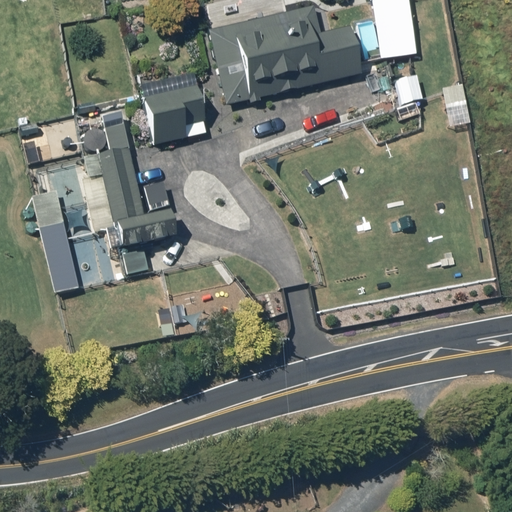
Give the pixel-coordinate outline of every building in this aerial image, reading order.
[(206,33),(224,107),(359,76),(348,29),(318,36),(311,8),(206,33)] [(375,57),(359,60),(362,74),(378,70),(375,57)] [(144,101),(153,148),(183,141),(180,129),(203,125),(196,90),(144,101)] [(97,159),(118,252),(174,240),(168,214),(142,220),(126,152),(97,159)] [(57,193),(33,197),(35,210),(22,213),(26,235),(63,229),(57,193)]
